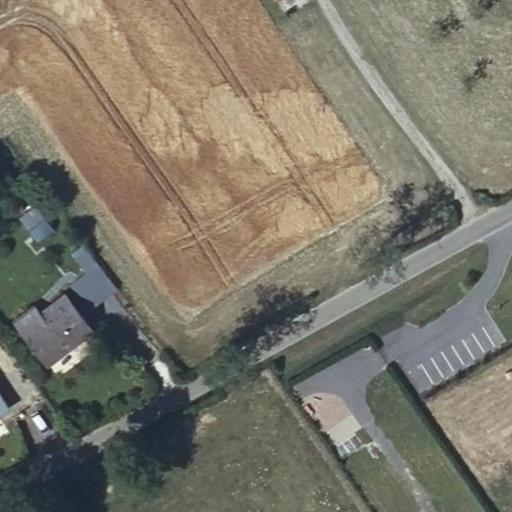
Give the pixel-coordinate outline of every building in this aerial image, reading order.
[(276,0),(290,23),(306,51),(330,37),(307,0),(276,0)] [(281,65),(306,51),(290,23),(265,38),(281,65)] [(60,217),(38,189),(29,196),(36,209),(49,223),(60,217)] [(49,223),(36,209),(19,222),(35,244),(52,231),(49,223)] [(33,319),(14,333),(41,369),(85,337),(59,301),(33,319)] [(8,325),(14,333),(33,319),(24,311),(8,325)]
